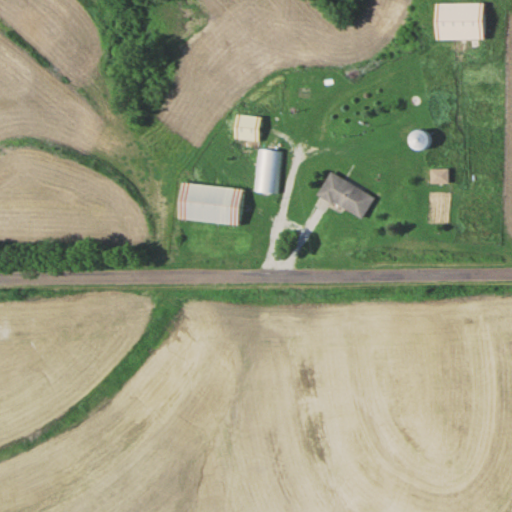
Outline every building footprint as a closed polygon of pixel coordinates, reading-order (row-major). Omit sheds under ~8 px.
[(436,2),(436,39),(482,39),(482,2),(436,2)] [(235,139),(257,139),(257,115),(235,115),(235,139)] [(415,130),(408,144),(423,151),(430,137),(415,130)] [(279,150),(257,149),(254,191),(277,192),(279,150)] [(361,219),(374,197),(330,172),(317,194),(361,219)] [(178,218),(237,224),(240,188),(182,182),(178,218)]
